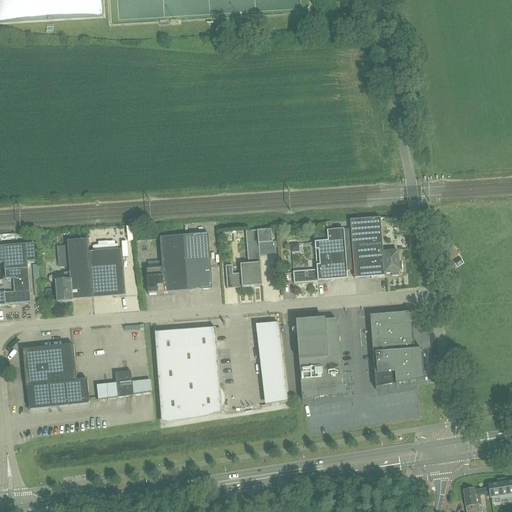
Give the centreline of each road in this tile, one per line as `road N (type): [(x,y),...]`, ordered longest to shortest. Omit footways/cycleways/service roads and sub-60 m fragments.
road 1 (primary): [(449,443),(17,507)]
road 2 (unclassified): [(0,327),(428,291)]
road 3 (primary): [(75,511),(445,456)]
road 4 (unclassified): [(428,291),(375,0)]
road 5 (unclassified): [(453,423),(428,291)]
